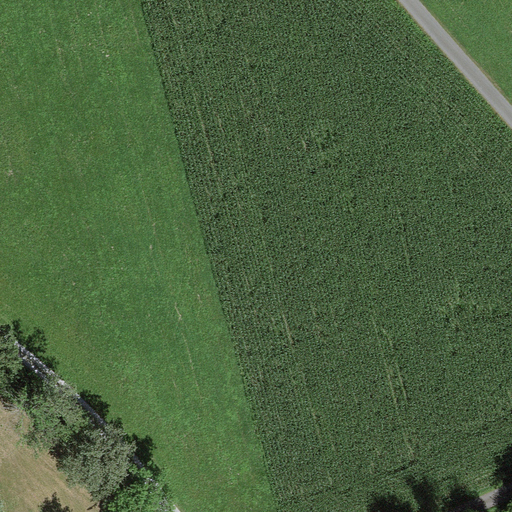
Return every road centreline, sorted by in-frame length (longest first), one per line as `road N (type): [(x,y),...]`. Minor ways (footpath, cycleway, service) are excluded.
road 1 (track): [(172,511),(104,422),(0,356)]
road 2 (track): [(406,0),(511,124)]
